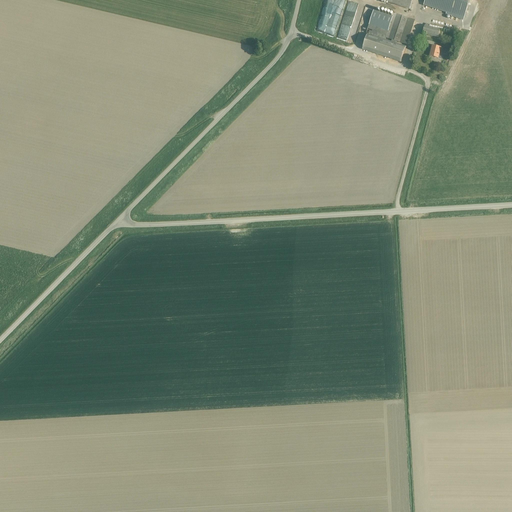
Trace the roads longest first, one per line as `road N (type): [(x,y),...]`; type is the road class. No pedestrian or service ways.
road 1 (unclassified): [(118,220),(511,205)]
road 2 (unclassified): [(118,220),(280,56),(299,0)]
road 3 (unclassified): [(0,337),(118,220)]
